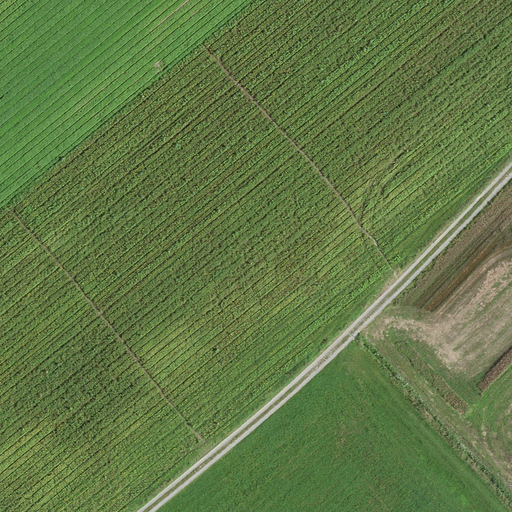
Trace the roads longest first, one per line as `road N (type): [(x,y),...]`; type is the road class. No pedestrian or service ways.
road 1 (track): [(349,341),(150,511)]
road 2 (track): [(511,172),(349,341)]
